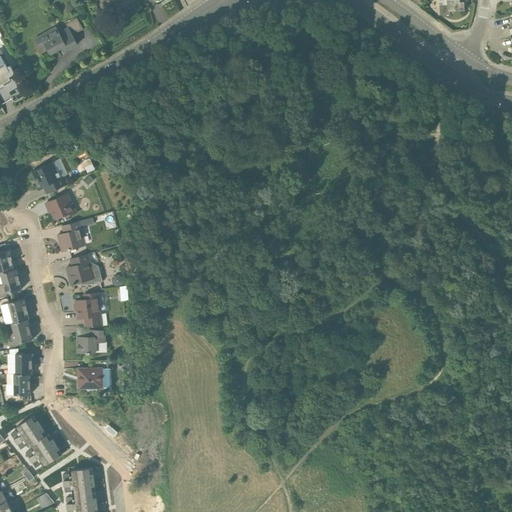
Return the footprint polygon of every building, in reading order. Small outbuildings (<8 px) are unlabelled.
[(102,0),(102,1),(107,9),(103,12),(120,1),(122,3),(126,0),(130,0),(131,2),(133,0),(102,0)] [(439,0),(440,16),(450,15),(450,12),(464,11),(463,0),(439,0)] [(56,26),(34,39),(40,51),(45,48),(50,55),(61,49),(63,52),(78,44),(73,35),(83,30),(77,18),(66,24),(68,27),(59,32),(56,26)] [(0,85),(6,82),(7,82),(6,81),(7,81),(7,80),(7,79),(6,78),(13,74),(13,73),(14,73),(14,72),(13,72),(10,67),(10,66),(9,66),(7,67),(1,56),(0,56),(0,85)] [(71,146),(74,151),(82,148),(80,142),(71,146)] [(47,194),(69,184),(65,175),(61,177),(57,169),(56,169),(54,164),(54,162),(31,173),(39,189),(45,186),(48,193),(47,194)] [(88,185),(94,179),(89,175),(83,181),(88,185)] [(66,217),(78,212),(74,203),(73,204),(69,194),(45,204),(48,210),(51,209),(55,219),(65,216),(66,217)] [(62,252),(86,245),(80,221),(62,226),(64,233),(58,235),(62,252)] [(0,263),(12,261),(9,250),(7,251),(5,244),(0,245),(0,263)] [(71,285),(77,283),(77,285),(96,284),(95,282),(103,281),(99,266),(91,262),(89,254),(70,259),(72,266),(70,267),(71,273),(68,274),(71,285)] [(0,274),(14,270),(12,261),(0,263),(0,274)] [(14,270),(0,274),(3,284),(19,280),(16,269),(14,270)] [(123,277),(119,274),(114,275),(112,279),(113,284),(117,287),(121,286),(124,282),(123,277)] [(0,297),(0,298),(7,296),(7,294),(21,290),(19,280),(3,284),(0,284),(0,297)] [(85,327),(103,326),(98,292),(83,294),(84,300),(75,301),(77,313),(80,313),(81,318),(84,318),(85,327)] [(11,313),(27,309),(24,299),(8,303),(11,313)] [(3,315),(5,325),(11,323),(11,324),(27,320),(29,319),(27,309),(11,313),(6,315),(3,315)] [(30,330),(27,320),(11,324),(14,334),(30,330)] [(22,348),(20,343),(33,340),(30,330),(14,334),(17,344),(17,349),(22,348)] [(87,354),(90,354),(90,353),(97,353),(97,342),(106,342),(106,330),(90,331),(91,337),(78,337),(78,353),(87,353),(87,354)] [(16,364),(32,364),(32,353),(15,354),(16,364)] [(78,389),(103,388),(103,368),(108,368),(108,360),(90,361),(90,368),(78,369),(78,389)] [(16,374),(30,374),(30,375),(32,375),(32,364),(16,364),(16,374)] [(30,374),(16,374),(14,374),(14,385),(30,384),(30,375),(30,374)] [(30,384),(14,385),(14,395),(30,395),(30,384)] [(30,447),(32,446),(47,436),(47,435),(34,416),(17,427),(20,432),(18,433),(16,431),(11,434),(21,450),(26,446),(24,444),(27,442),(30,447)] [(41,465),(39,462),(41,461),(45,466),(62,454),(49,434),(47,435),(47,436),(32,446),(35,450),(33,452),(31,449),(25,453),(35,468),(41,465)] [(74,489),(74,494),(95,492),(92,468),(71,471),(72,476),(70,477),(69,474),(63,475),(65,493),(72,492),(71,489),(74,489)] [(23,474),(26,478),(31,474),(28,470),(23,474)] [(31,474),(26,478),(29,482),(34,478),(31,474)] [(97,511),(95,492),(74,494),(75,500),(73,500),(72,497),(66,498),(67,511),(97,511)] [(47,493),(40,497),(46,508),(55,503),(47,493)] [(0,511),(12,511),(13,511),(7,501),(0,505),(0,511)]
